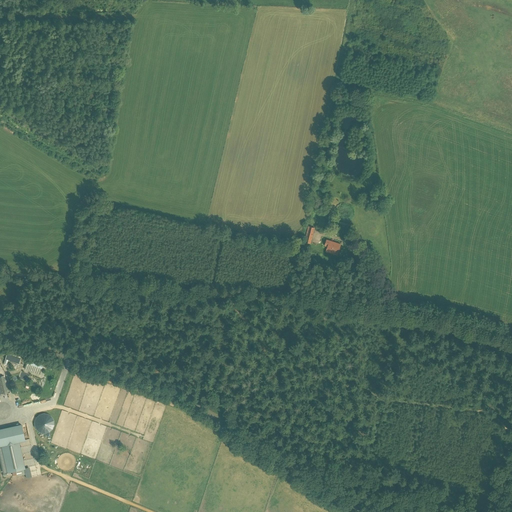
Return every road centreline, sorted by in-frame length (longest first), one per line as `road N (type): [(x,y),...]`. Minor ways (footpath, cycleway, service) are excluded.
road 1 (track): [(511,340),(384,308),(26,274)]
road 2 (unclassified): [(358,511),(181,397),(0,334)]
